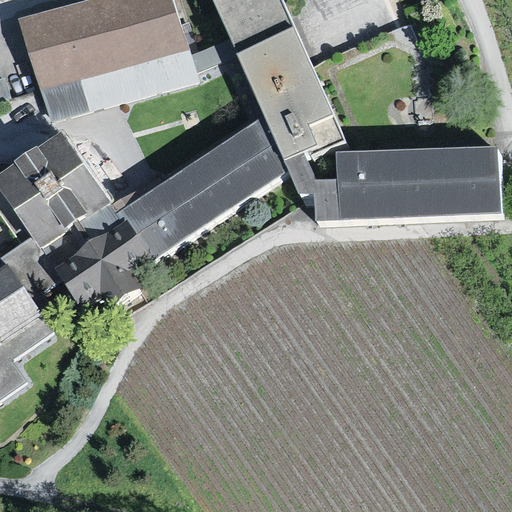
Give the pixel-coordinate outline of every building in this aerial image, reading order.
[(172,0),(135,0),(28,30),(55,124),(196,84),(172,0)] [(288,0),(242,0),(225,8),(276,126),(298,179),(317,171),(355,155),(288,0)] [(6,71),(0,74),(0,101),(17,92),(6,71)] [(276,126),(129,225),(162,271),(298,179),(276,126)] [(0,192),(0,222),(23,257),(9,267),(16,278),(37,309),(66,290),(86,321),(108,306),(120,322),(151,300),(141,285),(162,271),(129,225),(122,215),(74,145),(1,194),(0,192)] [(503,161),(349,169),(348,190),(326,190),(317,171),(298,179),(319,226),(351,224),(506,217),(503,161)] [(0,387),(1,386),(0,375),(0,355),(48,324),(37,309),(16,278),(0,288),(0,387)]
